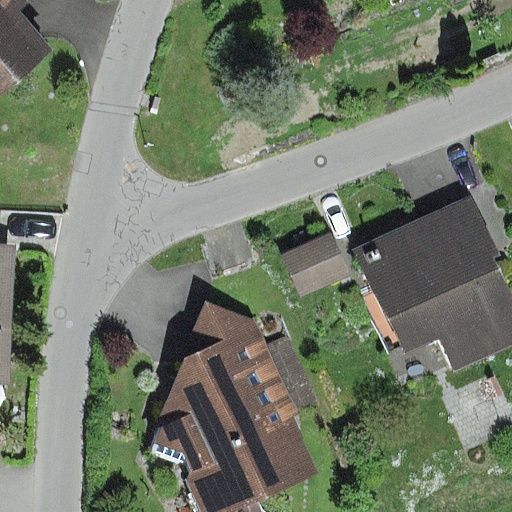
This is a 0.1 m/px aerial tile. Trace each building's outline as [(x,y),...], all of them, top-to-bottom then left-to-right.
[(0,0),(0,98),(57,52),(20,10),(29,0),(28,0),(0,0)] [(454,207),(360,251),(406,348),(443,331),(459,365),(511,340),(511,283),(472,199),(454,207)] [(332,236),(283,256),(300,296),(349,276),(332,236)] [(23,251),(0,249),(0,387),(15,389),(23,251)] [(256,320),(208,305),(207,305),(189,354),(150,452),(186,463),(192,475),(185,477),(201,511),(236,511),(321,474),(299,422),(301,410),(318,402),(288,335),(267,344),(256,320)]
